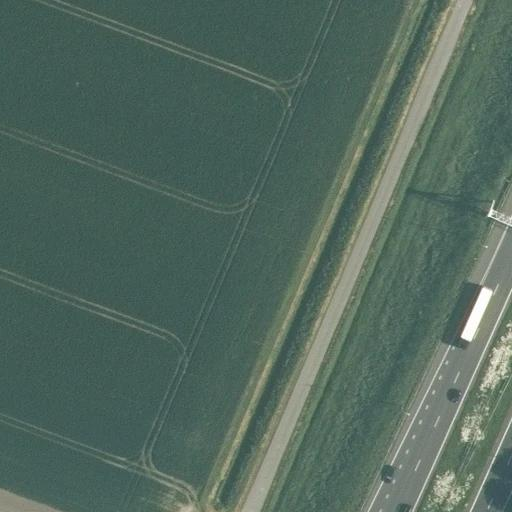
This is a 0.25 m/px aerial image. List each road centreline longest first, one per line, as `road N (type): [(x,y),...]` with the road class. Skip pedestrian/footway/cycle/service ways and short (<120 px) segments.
road 1 (unclassified): [(251,511),(463,0)]
road 2 (motorway): [(511,248),(394,511)]
